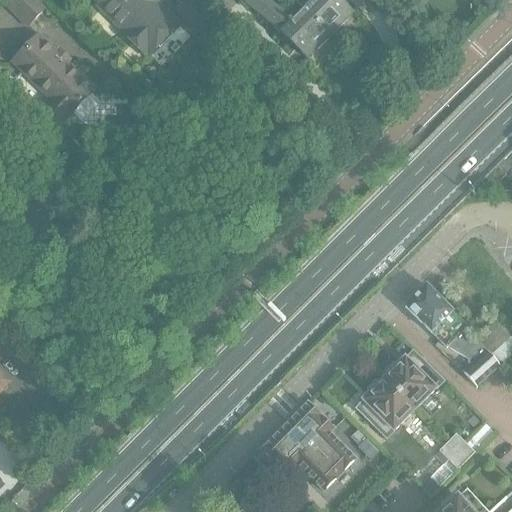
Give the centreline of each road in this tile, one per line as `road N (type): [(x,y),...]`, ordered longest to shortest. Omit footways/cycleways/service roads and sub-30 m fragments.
road 1 (residential): [(28,511),(511,16)]
road 2 (primary): [(511,84),(79,511)]
road 3 (primary): [(115,511),(511,117)]
road 4 (residential): [(175,511),(466,219),(504,215),(511,222)]
